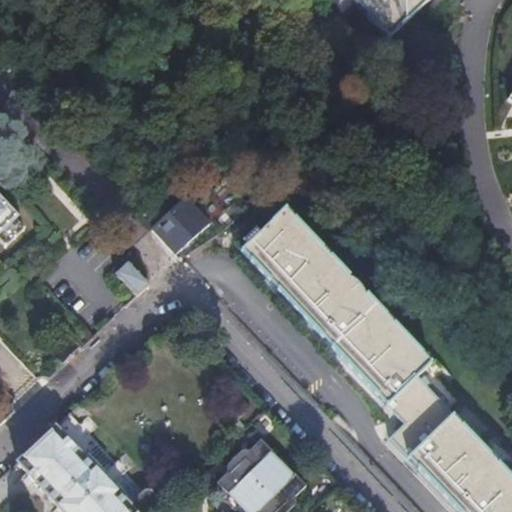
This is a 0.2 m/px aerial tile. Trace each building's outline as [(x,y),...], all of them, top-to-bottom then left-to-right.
[(350,0),(386,37),(426,0),(350,0)] [(0,238),(21,218),(0,196),(0,238)] [(206,224),(184,202),(153,233),(176,257),(206,224)] [(385,406),(414,378),(429,363),(282,211),(238,254),(385,406)] [(150,286),(130,264),(117,276),(137,298),(150,286)] [(403,425),(432,397),(414,378),(385,406),(403,425)] [(511,511),(511,480),(432,397),(403,425),(389,438),(460,511),(511,511)] [(63,511),(160,511),(165,507),(154,495),(145,496),(131,509),(57,429),(19,465),(63,511)] [(229,475),(216,488),(223,495),(222,503),(230,511),(288,511),(294,507),(294,500),(307,489),(264,443),(251,455),(242,454),(232,464),(229,475)]
